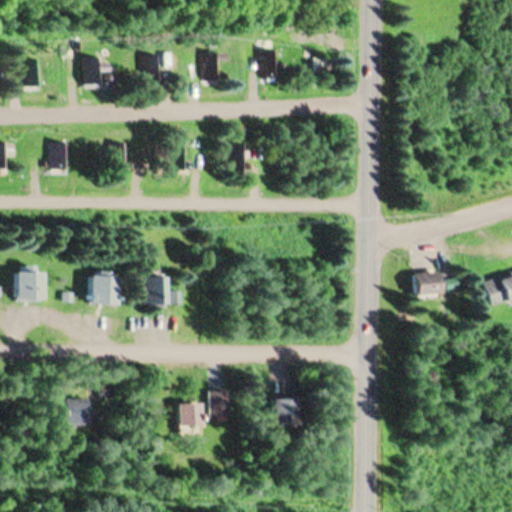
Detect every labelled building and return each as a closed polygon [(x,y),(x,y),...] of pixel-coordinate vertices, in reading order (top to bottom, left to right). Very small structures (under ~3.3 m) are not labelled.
[(276,51),(259,51),(259,77),(276,77),(276,51)] [(217,85),(217,53),(200,53),(200,85),(217,85)] [(145,82),(159,82),(159,54),(144,55),(145,82)] [(100,56),(80,56),(80,85),(100,85),(100,56)] [(40,59),(24,59),(24,86),(40,86),(40,59)] [(310,73),(322,72),(322,59),(310,60),(310,73)] [(0,142),(0,169),(11,169),(11,143),(0,142)] [(68,169),(68,143),(52,143),(52,169),(68,169)] [(113,169),(128,169),(128,143),(113,143),(113,169)] [(186,143),(168,143),(168,171),(186,171),(186,143)] [(247,144),(233,144),(233,170),(247,170),(247,144)] [(486,302),(511,295),(511,269),(480,278),(486,302)] [(40,271),(10,271),(10,299),(40,299),(40,271)] [(409,272),(409,294),(436,294),(436,272),(409,272)] [(113,275),(85,275),(85,304),(113,304),(113,275)] [(164,303),(164,276),(139,276),(139,303),(164,303)] [(208,416),(228,416),(228,390),(208,390),(208,416)] [(296,397),(269,397),(269,424),(296,424),(296,397)] [(85,425),(85,399),(58,399),(58,425),(85,425)] [(174,424),(199,424),(199,403),(174,403),(174,424)]
